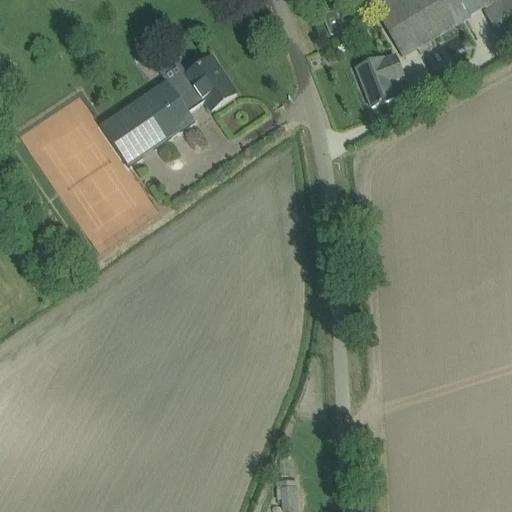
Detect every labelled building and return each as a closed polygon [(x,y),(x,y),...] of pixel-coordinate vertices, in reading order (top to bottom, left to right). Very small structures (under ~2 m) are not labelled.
[(368,0),(403,58),(499,0),(393,0),(392,1),(391,0),(368,0)] [(511,37),(511,0),(507,0),(485,14),(502,43),(511,37)] [(371,109),(398,99),(393,85),(404,81),(395,57),(384,62),(383,60),(356,71),(371,109)] [(189,115),(204,105),(211,114),(237,96),(212,59),(186,77),(176,62),(159,73),(167,84),(189,115)] [(167,84),(101,129),(128,168),(194,124),(189,115),(167,84)]
